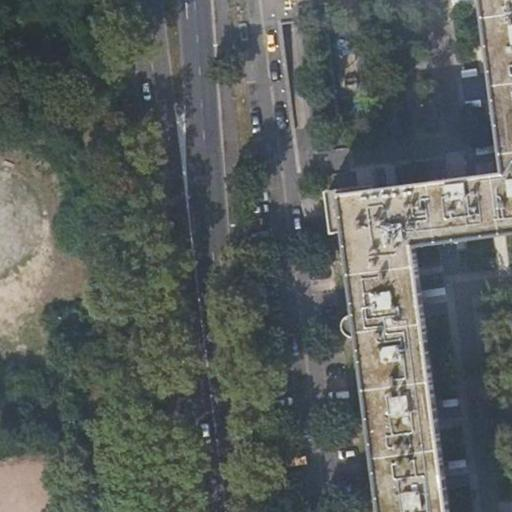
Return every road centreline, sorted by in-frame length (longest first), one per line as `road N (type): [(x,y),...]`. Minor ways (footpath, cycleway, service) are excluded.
road 1 (secondary): [(145,0),(198,301)]
road 2 (secondary): [(198,301),(202,106),(194,0)]
road 3 (secondary): [(222,511),(198,301)]
